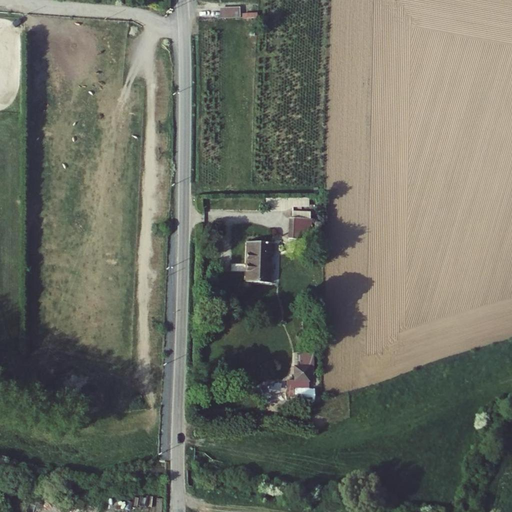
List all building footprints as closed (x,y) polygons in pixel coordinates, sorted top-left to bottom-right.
[(241,25),(241,16),(229,17),(229,25),(241,25)] [(248,16),(241,16),(241,25),(249,24),(248,16)] [(295,197),(265,198),(266,210),(295,209),(295,197)] [(297,234),(295,253),(313,254),(314,234),(297,234)] [(253,257),(252,297),(275,297),(275,270),(280,270),(280,257),(253,257)] [(289,388),(309,387),(309,367),(288,367),(289,388)]
